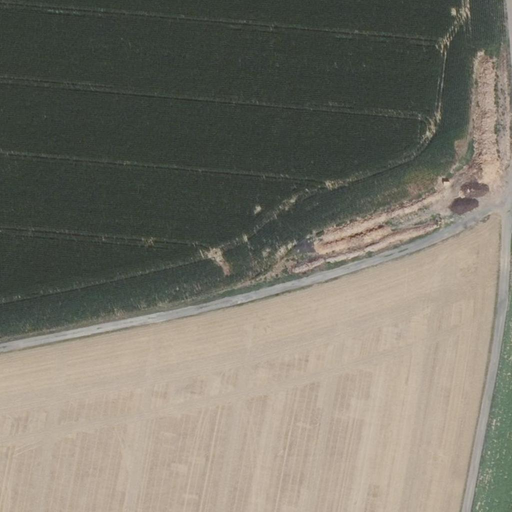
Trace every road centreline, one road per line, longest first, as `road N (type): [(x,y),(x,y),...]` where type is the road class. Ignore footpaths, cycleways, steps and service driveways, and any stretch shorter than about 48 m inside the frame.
road 1 (track): [(0,347),(316,273),(452,229),(511,193)]
road 2 (track): [(511,237),(465,511)]
